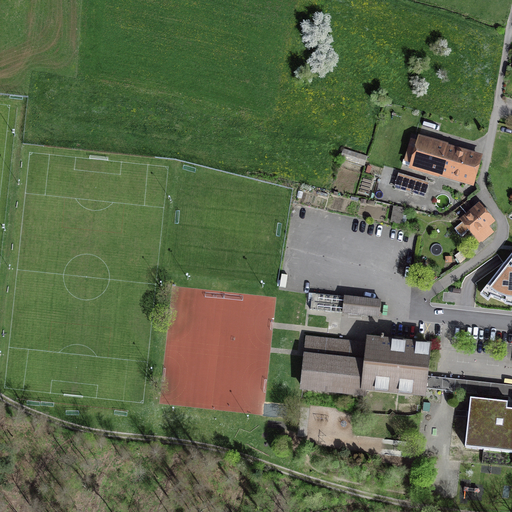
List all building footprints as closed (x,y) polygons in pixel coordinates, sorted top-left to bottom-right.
[(456,153),(413,140),(407,159),(414,161),(413,164),(471,181),(478,159),(460,154),(461,152),(457,150),(456,153)] [(412,181),(399,178),(397,188),(410,191),(412,181)] [(417,181),(414,191),(426,194),(428,184),(417,181)] [(464,221),(482,242),(493,233),(486,225),(490,221),(488,219),(492,216),(486,209),(484,210),(481,206),(464,221)] [(402,212),(394,210),(391,222),(400,224),(402,212)] [(511,254),(487,286),(494,291),(491,296),(506,302),(508,295),(511,296),(511,254)] [(310,310),(379,317),(380,301),(312,294),(310,310)] [(362,345),(308,339),(303,388),(364,394),(365,382),(376,383),(376,386),(412,390),(413,387),(413,380),(414,375),(415,369),(426,370),(429,346),(369,340),(368,346),(362,345)] [(511,385),(414,375),(413,380),(413,387),(510,397),(509,403),(511,403),(511,385)] [(511,403),(509,403),(471,399),(466,447),(511,452),(511,403)]
